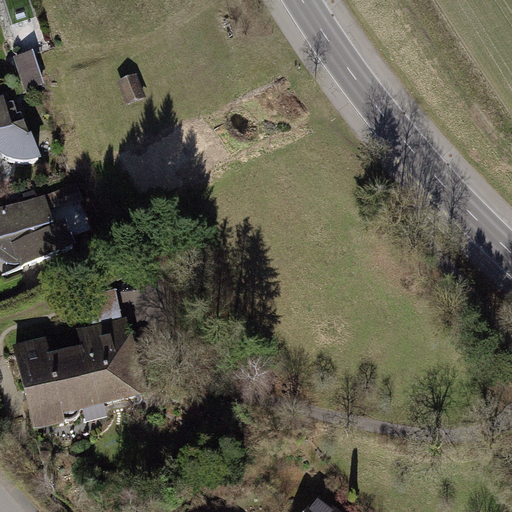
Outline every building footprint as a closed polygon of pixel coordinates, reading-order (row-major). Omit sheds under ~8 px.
[(38,55),(18,62),(29,95),(49,88),(38,55)] [(142,78),(123,86),(133,112),(152,104),(142,78)] [(10,106),(0,108),(0,156),(1,157),(9,164),(18,168),(28,171),(41,171),(50,169),(32,129),(19,133),(10,106)] [(51,200),(0,214),(0,253),(20,248),(30,273),(83,254),(72,226),(60,231),(51,200)] [(53,342),(20,351),(46,444),(89,432),(86,422),(149,405),(127,324),(82,336),(87,354),(58,362),(53,342)]
